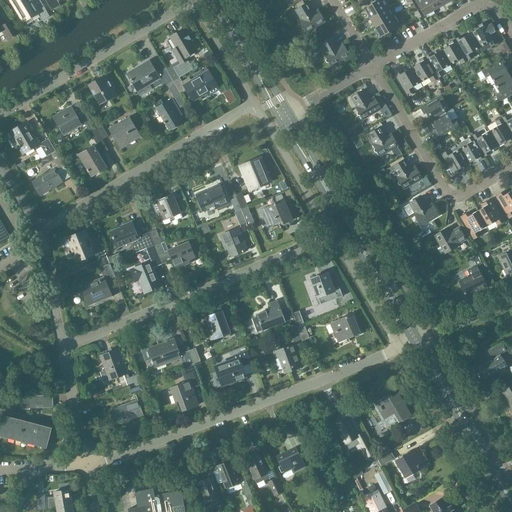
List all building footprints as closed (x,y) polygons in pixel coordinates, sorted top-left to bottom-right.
[(25,21),(25,22),(26,21),(29,26),(42,18),(44,21),(51,17),(42,2),(36,6),(35,7),(30,0),(11,0),(25,21)] [(45,0),(52,10),(59,6),(55,0),(45,0)] [(378,0),(364,9),(370,18),(389,7),(385,0),(378,0)] [(434,10),(427,0),(414,0),(424,16),(434,10)] [(427,0),(434,10),(443,5),(440,0),(427,0)] [(298,9),(295,11),(301,20),(300,21),(302,25),(301,26),(301,27),(301,28),(302,29),(303,30),(305,29),(307,33),(313,29),(317,35),(322,32),(318,26),(325,23),(318,10),(313,13),(308,3),(304,5),(302,1),(296,5),(298,9)] [(370,18),(376,28),(395,16),(389,7),(370,18)] [(417,11),(412,14),(416,21),(421,17),(417,11)] [(395,16),(376,28),(381,37),(405,24),(402,20),(399,22),(395,16)] [(0,33),(2,32),(7,40),(18,33),(11,22),(3,27),(0,21),(0,33)] [(480,28),(471,33),(480,49),(482,52),(490,47),(498,43),(485,22),(479,26),(480,28)] [(178,62),(172,65),(174,69),(179,78),(193,70),(193,69),(192,70),(187,61),(188,61),(187,60),(185,58),(187,58),(197,52),(183,29),(170,37),(169,38),(174,48),(171,50),(178,62)] [(461,36),(455,40),(468,61),(474,57),(472,54),(480,49),(471,33),(462,38),(461,36)] [(350,56),(342,44),(338,47),(332,37),(320,45),(325,54),(324,55),(327,59),(326,60),(325,61),(326,62),(327,63),(328,64),(329,63),(332,67),(350,56)] [(450,45),(441,51),(451,66),(459,61),(461,65),(468,61),(455,40),(449,43),(450,45)] [(508,56),(511,54),(505,42),(501,45),(508,56)] [(213,57),(209,51),(204,54),(208,60),(213,57)] [(431,54),(425,57),(438,78),(444,75),(442,72),(451,66),(441,51),(433,56),(431,54)] [(421,63),(412,68),(421,84),(429,79),(431,83),(438,78),(425,57),(419,61),(421,63)] [(490,76),(495,85),(510,76),(504,67),(507,66),(503,59),(477,74),(481,81),(485,78),(490,76)] [(160,80),(164,87),(173,82),(166,69),(165,69),(157,73),(149,61),(127,75),(138,93),(160,80)] [(166,69),(173,82),(179,78),(174,69),(172,65),(166,69)] [(421,84),(412,68),(403,73),(402,71),(395,75),(408,96),(415,92),(413,89),(421,84)] [(173,82),(181,95),(186,92),(187,91),(193,101),(207,93),(209,95),(219,89),(208,71),(191,81),(189,78),(182,82),(180,78),(179,78),(173,82)] [(105,76),(103,77),(89,85),(100,106),(117,96),(105,76)] [(511,79),(510,76),(495,85),(499,92),(495,95),(499,102),(511,94),(511,79)] [(181,95),(173,82),(164,87),(167,86),(175,99),(181,95)] [(361,116),(363,120),(381,109),(374,97),(369,100),(363,90),(351,98),(357,107),(356,108),(358,112),(357,113),(357,114),(358,116),(359,117),(361,116)] [(441,95),(420,108),(424,115),(426,113),(431,123),(446,113),(441,105),(445,102),(441,95)] [(154,104),(156,108),(169,131),(182,123),(177,116),(181,114),(171,99),(163,104),(161,100),(154,104)] [(54,118),(63,134),(81,123),(81,122),(82,121),(89,132),(95,128),(87,116),(83,108),(74,113),(71,107),(54,118)] [(446,113),(431,123),(436,131),(434,132),(438,138),(459,126),(463,123),(461,120),(457,122),(455,119),(450,111),(446,113)] [(508,115),(502,118),(511,136),(511,117),(511,119),(508,115)] [(129,117),(108,129),(113,136),(115,135),(122,147),(140,137),(129,117)] [(497,126),(489,131),(498,147),(507,141),(508,143),(511,141),(511,136),(502,118),(495,122),(497,126)] [(13,137),(9,140),(14,148),(18,146),(23,155),(35,147),(37,150),(41,147),(46,156),(47,157),(56,152),(49,139),(40,144),(27,122),(26,123),(10,132),(13,137)] [(95,128),(96,129),(103,140),(108,137),(101,125),(95,128)] [(420,130),(423,135),(429,131),(426,126),(420,130)] [(378,153),(380,157),(398,146),(391,134),(386,137),(381,127),(368,134),(374,144),(373,144),(375,148),(374,150),(374,151),(374,152),(375,153),(376,153),(378,153)] [(48,128),(44,131),(48,138),(53,135),(48,128)] [(96,129),(89,133),(96,144),(102,140),(103,140),(96,129)] [(353,130),(348,133),(351,139),(357,136),(353,130)] [(478,132),(472,136),(484,157),(490,154),(489,152),(498,147),(489,131),(480,136),(478,132)] [(457,145),(459,149),(468,164),(477,159),(478,161),(484,157),(472,136),(457,145)] [(94,146),(79,155),(92,177),(91,175),(99,170),(100,172),(107,168),(100,156),(96,150),(99,148),(96,145),(94,146)] [(468,164),(459,149),(451,154),(449,150),(442,154),(451,169),(454,174),(454,175),(461,171),(460,169),(468,164)] [(38,179),(32,183),(40,196),(63,182),(58,174),(66,169),(56,152),(47,157),(46,158),(49,163),(53,160),(57,166),(53,168),(54,169),(43,175),(43,174),(37,177),(38,179)] [(241,167),(251,192),(270,184),(260,158),(241,167)] [(402,186),(404,190),(422,179),(415,167),(410,169),(404,160),(387,170),(392,179),(397,176),(398,177),(397,177),(399,181),(398,182),(398,184),(399,186),(400,186),(402,186)] [(24,162),(18,166),(21,171),(26,167),(24,162)] [(382,169),(375,173),(380,182),(387,178),(382,169)] [(283,181),(279,183),(283,191),(287,188),(283,181)] [(196,196),(203,212),(214,208),(216,210),(228,205),(220,186),(196,196)] [(502,192),(496,196),(509,219),(511,216),(511,190),(508,193),(507,190),(502,192)] [(242,193),(236,195),(241,210),(248,207),(242,193)] [(152,204),(157,214),(159,213),(162,221),(181,213),(178,207),(181,206),(178,200),(175,201),(173,195),(152,204)] [(234,213),(235,213),(241,210),(236,195),(229,198),(235,212),(234,213)] [(274,204),(260,210),(267,227),(282,221),(284,225),(293,221),(284,199),(283,200),(281,195),(272,199),(274,204)] [(419,223),(421,227),(439,216),(432,203),(427,206),(422,197),(409,204),(415,213),(414,214),(416,218),(415,219),(415,220),(416,223),(417,223),(419,223)] [(486,206),(478,211),(487,227),(495,222),(497,226),(504,222),(491,199),(484,203),(486,206)] [(398,206),(394,209),(397,215),(402,212),(398,206)] [(241,210),(235,213),(240,226),(247,223),(243,215),(241,210)] [(487,227),(478,211),(469,216),(467,213),(460,217),(474,240),(481,236),(478,232),(487,227)] [(0,245),(11,239),(0,219),(0,245)] [(144,244),(147,249),(154,247),(148,233),(138,237),(132,223),(124,226),(124,227),(111,233),(117,249),(130,244),(132,249),(144,244)] [(208,225),(199,229),(202,236),(211,232),(208,225)] [(238,228),(220,236),(224,246),(227,245),(232,257),(248,250),(238,228)] [(457,246),(466,240),(459,228),(449,233),(447,229),(434,236),(445,254),(457,247),(457,246)] [(156,230),(148,233),(154,247),(164,242),(162,243),(156,230)] [(68,239),(77,261),(95,254),(85,231),(68,239)] [(164,242),(154,247),(161,265),(172,261),(175,269),(197,260),(189,242),(167,251),(168,251),(165,252),(161,244),(164,243),(164,242)] [(511,246),(511,250),(498,258),(508,278),(511,276),(511,246)] [(154,247),(147,249),(146,250),(151,262),(150,261),(130,270),(135,282),(139,281),(145,293),(160,287),(152,269),(161,265),(154,247)] [(111,257),(107,258),(110,264),(113,263),(116,262),(114,255),(111,257)] [(472,258),(476,267),(482,264),(477,255),(472,258)] [(86,275),(100,269),(110,264),(107,258),(83,268),(86,275)] [(482,264),(476,267),(467,271),(470,276),(459,282),(466,298),(487,288),(482,277),(488,274),(483,263),(482,264)] [(110,264),(100,269),(103,277),(80,287),(82,293),(83,293),(89,306),(105,299),(105,297),(110,294),(112,297),(113,297),(106,282),(116,278),(113,272),(112,271),(111,267),(110,264)] [(116,265),(111,267),(112,271),(113,272),(116,278),(116,279),(121,277),(116,265)] [(311,279),(318,298),(321,305),(329,302),(342,297),(339,287),(333,289),(327,273),(311,279)] [(262,330),(263,332),(285,323),(285,322),(292,320),(287,308),(280,310),(277,302),(271,304),(273,309),(257,315),(257,317),(252,319),(257,332),(262,330)] [(206,317),(211,330),(207,331),(211,341),(231,334),(227,323),(230,322),(227,315),(224,316),(222,311),(206,317)] [(295,321),(297,327),(304,324),(299,311),(292,314),(295,321)] [(330,324),(338,343),(360,333),(352,315),(330,324)] [(305,325),(298,328),(303,341),(303,342),(309,339),(305,325)] [(298,328),(297,327),(291,329),(288,330),(294,345),(303,341),(298,328)] [(194,364),(189,351),(179,355),(174,340),(142,352),(145,361),(153,358),(157,369),(181,360),(184,368),(194,364)] [(492,358),(505,350),(502,344),(488,352),(492,358)] [(278,371),(283,368),(285,373),(302,367),(293,345),(272,352),(275,359),(274,360),(278,371)] [(195,348),(189,351),(194,364),(195,364),(200,362),(201,362),(195,348)] [(104,383),(124,375),(128,374),(119,349),(100,356),(105,371),(100,372),(104,383)] [(248,352),(244,354),(243,353),(232,356),(233,360),(217,366),(224,385),(247,377),(243,367),(248,365),(248,364),(252,363),(248,352)] [(479,352),(471,357),(474,363),(483,358),(479,352)] [(504,361),(500,355),(478,368),(485,379),(507,366),(504,361)] [(175,403),(180,402),(183,411),(198,405),(192,389),(201,385),(194,366),(184,369),(181,371),(183,375),(185,383),(169,388),(175,403)] [(125,380),(128,388),(142,384),(139,375),(129,378),(128,374),(124,375),(126,379),(125,380)] [(142,384),(128,388),(131,396),(145,391),(142,384)] [(511,385),(502,391),(511,408),(511,385)] [(123,390),(122,386),(112,389),(114,394),(123,390)] [(393,415),(398,424),(412,415),(398,393),(392,397),(390,394),(373,404),(383,421),(393,415)] [(112,410),(117,425),(143,415),(138,401),(112,410)] [(0,421),(0,436),(46,449),(52,428),(2,415),(0,421)] [(360,444),(366,441),(363,435),(358,437),(348,419),(336,425),(345,443),(348,448),(359,442),(360,444)] [(360,444),(367,457),(374,454),(369,445),(366,441),(360,444)] [(374,454),(378,460),(391,452),(387,446),(377,452),(373,443),(369,445),(374,454)] [(302,445),(297,447),(300,454),(305,452),(302,445)] [(276,457),(284,474),(292,470),(293,474),(306,468),(296,447),(276,457)] [(394,462),(404,479),(429,465),(422,452),(420,453),(417,449),(394,462)] [(391,452),(378,460),(382,467),(395,459),(391,452)] [(246,461),(255,481),(257,484),(264,481),(264,482),(269,479),(267,475),(268,475),(258,455),(246,461)] [(217,467),(226,490),(241,484),(231,461),(217,467)] [(381,471),(374,475),(384,494),(391,491),(381,471)] [(184,473),(176,474),(177,481),(185,480),(184,473)] [(201,501),(204,509),(220,503),(215,490),(216,489),(212,477),(197,483),(204,500),(201,501)] [(276,479),(267,482),(274,497),(283,493),(276,479)] [(248,487),(242,489),(248,502),(253,500),(248,487)] [(185,511),(182,490),(163,494),(163,495),(154,496),(153,488),(135,491),(137,508),(128,510),(128,511),(185,511)] [(46,509),(56,507),(72,505),(70,490),(54,493),(55,497),(48,498),(48,502),(45,502),(46,509)] [(387,511),(386,508),(378,492),(362,499),(368,511),(387,511)] [(458,511),(456,511),(455,509),(456,507),(454,504),(452,503),(449,499),(448,499),(445,499),(444,498),(444,497),(430,506),(433,511),(458,511)] [(250,506),(244,509),(245,511),(258,511),(253,500),(248,502),(250,506)]
